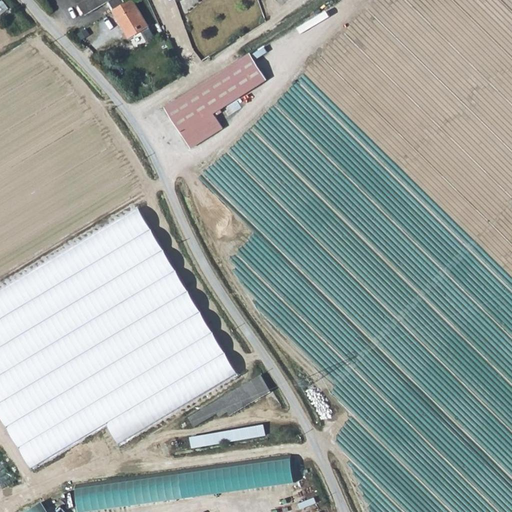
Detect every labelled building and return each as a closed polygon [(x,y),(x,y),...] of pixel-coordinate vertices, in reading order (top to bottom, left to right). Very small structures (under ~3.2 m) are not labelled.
[(131,39),(150,27),(134,0),(132,0),(127,3),(124,0),(78,0),(87,15),(109,2),(131,39)] [(252,53),(168,107),(184,132),(222,108),(268,78),(252,53)] [(231,113),(243,109),(240,101),(228,105),(231,113)] [(184,132),(193,147),(225,127),(218,115),(224,112),(222,108),(184,132)] [(235,374),(134,205),(0,284),(0,424),(31,477),(106,431),(117,447),(235,374)] [(196,430),(211,421),(228,411),(229,413),(231,417),(256,402),(264,397),(254,381),(190,421),(194,427),(196,430)] [(191,437),(192,448),(267,433),(265,423),(191,437)] [(81,508),(298,486),(296,461),(79,483),(81,508)] [(26,511),(52,511),(46,501),(26,511)]
